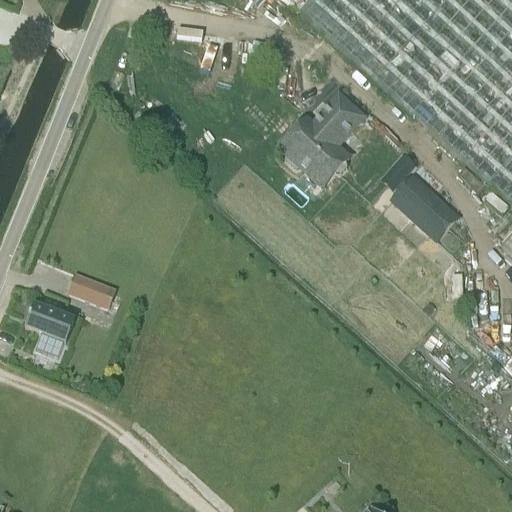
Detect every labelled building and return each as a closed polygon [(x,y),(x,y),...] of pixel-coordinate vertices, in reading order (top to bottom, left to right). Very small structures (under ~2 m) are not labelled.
[(511,0),(313,0),(298,17),(511,212),(511,238),(501,251),(511,261),(511,0)] [(308,123),(279,155),(283,159),(283,164),(294,174),(298,173),(319,192),(332,177),(339,179),(346,171),(344,165),(348,160),(338,150),(364,122),(337,97),(311,125),(308,123)] [(401,159),(378,184),(392,196),(414,171),(401,159)] [(411,182),(391,205),(435,245),(455,223),(411,182)] [(74,280),(67,297),(106,313),(113,296),(74,280)] [(64,348),(73,324),(32,307),(22,331),(64,348)] [(65,353),(58,350),(55,359),(61,362),(65,353)] [(2,497),(0,499),(0,510),(1,511),(9,502),(2,497)]
